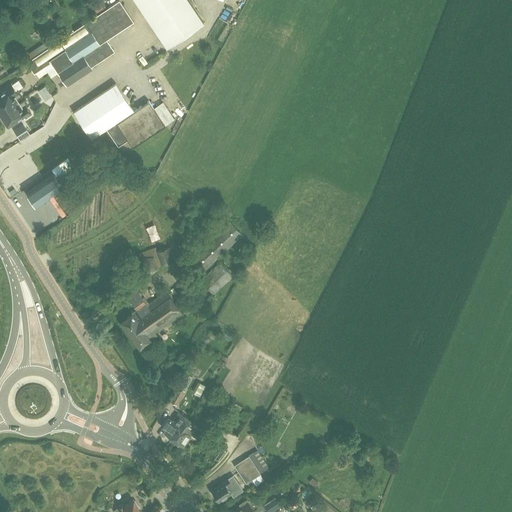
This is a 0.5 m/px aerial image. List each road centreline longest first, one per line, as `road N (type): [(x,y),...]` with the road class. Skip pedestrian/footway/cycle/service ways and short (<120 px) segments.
road 1 (unclassified): [(126,411),(123,388),(76,327),(0,197)]
road 2 (primary): [(60,387),(31,288),(1,243)]
